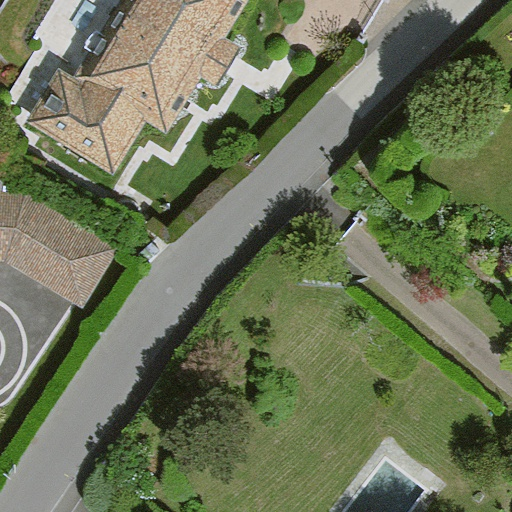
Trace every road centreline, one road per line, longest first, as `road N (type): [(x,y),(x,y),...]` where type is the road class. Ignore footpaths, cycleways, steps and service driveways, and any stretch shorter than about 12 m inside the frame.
road 1 (residential): [(32,511),(175,297),(262,191),(457,0)]
road 2 (unknown): [(262,191),(511,364)]
